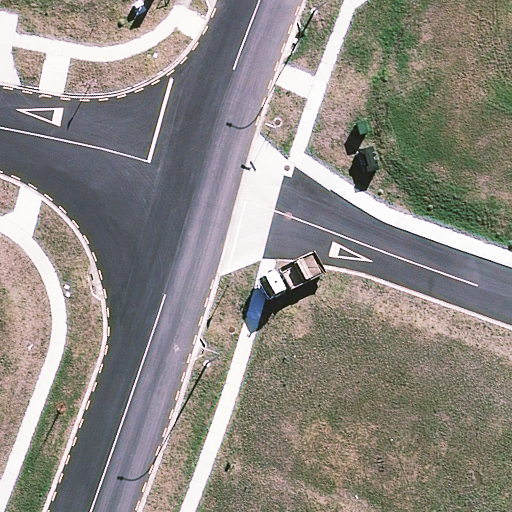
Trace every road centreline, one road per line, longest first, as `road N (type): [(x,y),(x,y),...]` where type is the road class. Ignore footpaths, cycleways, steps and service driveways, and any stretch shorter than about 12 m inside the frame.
road 1 (residential): [(88,511),(206,172)]
road 2 (residential): [(206,172),(511,289)]
road 3 (residential): [(0,125),(206,172)]
road 4 (residential): [(206,172),(266,0)]
